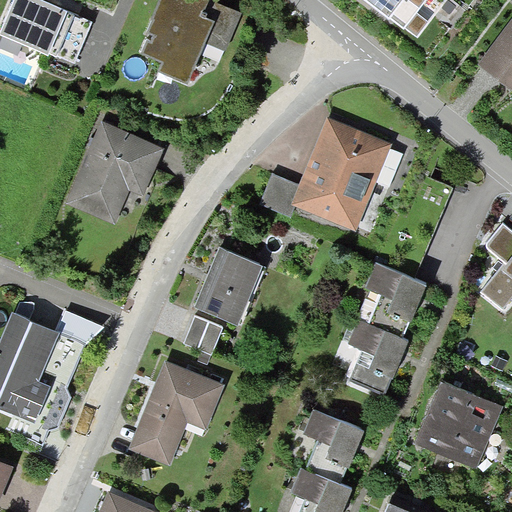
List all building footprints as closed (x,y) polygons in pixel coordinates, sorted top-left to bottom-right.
[(37,0),(13,0),(0,35),(72,64),(89,20),(37,0)] [(165,68),(189,78),(202,45),(225,54),(241,14),(205,0),(167,0),(146,54),(167,62),(165,68)] [(368,0),(417,36),(444,0),(368,0)] [(511,25),(481,67),(511,89),(511,25)] [(300,185),(294,200),(355,224),(387,141),(325,118),(300,185)] [(97,119),(66,200),(113,218),(125,185),(135,189),(154,140),(97,119)] [(294,200),(300,185),(273,175),(262,202),(289,213),(294,200)] [(511,223),(505,218),(485,242),(503,258),(502,259),(511,267),(511,223)] [(217,246),(195,303),(238,320),(260,263),(217,246)] [(422,280),(370,261),(362,281),(380,288),(368,321),(402,333),(422,280)] [(70,308),(60,331),(94,345),(104,323),(70,308)] [(0,403),(32,416),(44,384),(34,380),(54,329),(10,311),(0,336),(0,403)] [(217,353),(228,324),(198,313),(187,343),(217,353)] [(407,340),(355,322),(348,342),(365,348),(353,382),(388,394),(407,340)] [(163,362),(130,446),(167,461),(183,421),(200,428),(218,384),(163,362)] [(440,378),(413,439),(473,465),(499,403),(440,378)] [(358,427),(307,408),(299,429),(317,435),(304,468),(339,481),(358,427)] [(338,511),(348,486),(296,468),(289,488),(306,494),(299,511),(338,511)] [(105,493),(97,511),(151,511),(152,511),(105,493)] [(430,511),(390,494),(381,511),(430,511)]
